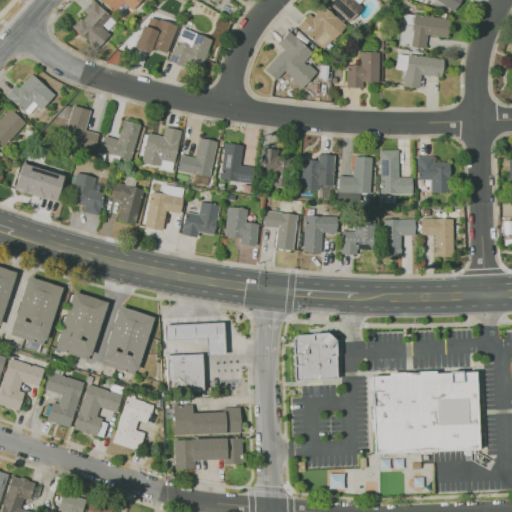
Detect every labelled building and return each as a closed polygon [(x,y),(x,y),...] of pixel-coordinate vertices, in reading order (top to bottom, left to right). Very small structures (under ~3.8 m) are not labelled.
[(96,49),(72,27),(81,18),(83,20),(88,14),(84,11),(93,0),(95,0),(99,4),(98,4),(111,17),(109,19),(113,22),(107,30),(102,26),(110,34),(96,49)] [(121,14),(117,10),(115,12),(101,0),(101,1),(99,0),(140,0),(132,10),(128,6),(121,14)] [(362,7),(357,3),(360,0),(327,0),(326,1),(348,22),(362,7)] [(435,0),(453,10),(459,0),(435,0)] [(344,26),(322,5),(311,17),(308,13),(296,26),(322,50),(344,26)] [(410,46),(411,14),(401,14),(399,45),(410,46)] [(425,35),(446,37),(448,18),(413,15),(410,47),(424,48),(425,35)] [(167,53),(152,47),(150,53),(134,46),(137,37),(138,38),(143,25),(147,26),(150,18),(158,21),(159,19),(178,26),(167,53)] [(202,67),(186,61),(184,67),(169,61),(177,40),(178,41),(183,28),(212,40),(202,67)] [(311,52),(288,31),(276,43),(283,49),(264,70),(275,80),(283,71),(300,87),(315,71),(303,61),(311,52)] [(345,87),(361,87),(361,81),(377,82),(378,51),(359,51),(359,64),(345,64),(345,87)] [(442,58),(396,53),(395,69),(403,70),(402,86),(418,88),(419,75),(440,77),(442,58)] [(29,114),(25,110),(24,111),(11,99),(10,100),(5,96),(16,85),(19,88),(33,73),(55,94),(41,109),(37,105),(29,114)] [(94,149),(78,145),(79,144),(64,140),(73,106),(91,111),(85,130),(98,134),(94,149)] [(2,147),(0,144),(0,118),(10,108),(25,122),(2,147)] [(139,124),(122,120),(116,139),(102,135),(98,150),(129,159),(139,124)] [(145,133),(141,164),(173,169),(178,129),(163,127),(162,135),(145,133)] [(209,177),(216,141),(198,137),(194,157),(180,154),(176,170),(209,177)] [(241,145),(223,142),(218,179),(250,183),(253,167),(239,165),(241,145)] [(259,171),(271,171),(270,185),(288,186),(289,156),(276,156),(277,149),(260,148),(259,171)] [(379,194),(411,193),(410,177),(397,177),(396,150),(378,150),(379,194)] [(318,190),(318,185),(332,185),(333,154),(316,154),(316,160),(300,159),(299,189),(318,190)] [(336,200),(359,200),(359,193),(369,193),(370,156),(352,156),(352,176),(336,176),(336,200)] [(416,180),(429,180),(429,193),(449,192),(448,162),(433,162),(433,156),(416,156),(416,180)] [(55,201),(62,174),(20,163),(12,190),(55,201)] [(97,215),(103,192),(93,190),(96,178),(75,172),(68,201),(82,205),(81,211),(97,215)] [(119,202),(115,220),(134,224),(142,189),(112,182),(108,199),(119,202)] [(161,230),(164,210),(179,213),(182,187),(162,184),(160,193),(149,191),(143,227),(161,230)] [(218,205),(199,201),(197,214),(184,211),(179,234),(196,237),(197,231),(212,234),(218,205)] [(255,246),(257,223),(244,222),(245,209),(226,206),(223,236),(239,238),(238,244),(255,246)] [(292,250),(296,214),(264,210),(262,226),(276,228),(274,248),(292,250)] [(302,251),(320,252),(321,233),(335,233),(335,216),(303,215),(302,251)] [(511,246),(511,245),(511,215),(509,216),(509,224),(503,224),(503,233),(511,233),(511,246)] [(413,218),(382,219),(383,256),(399,255),(399,235),(413,235),(413,218)] [(419,218),(419,234),(433,234),(433,255),(451,255),(452,218),(419,218)] [(372,250),(373,219),(353,219),(353,231),(341,231),(340,254),(355,254),(355,250),(372,250)] [(0,266),(16,272),(0,320),(0,266)] [(43,345),(11,334),(12,330),(11,329),(28,276),(62,288),(45,340),(44,340),(43,345)] [(88,360),(56,349),(57,345),(56,344),(74,291),(108,303),(90,356),(89,355),(88,360)] [(133,374),(102,364),(103,360),(102,359),(119,306),(153,317),(136,370),(135,370),(133,374)] [(207,355),(206,338),(166,341),(165,325),(224,322),(226,354),(207,355)] [(338,337),(298,339),(300,382),(340,380),(338,337)] [(168,391),(166,356),(202,354),(204,389),(168,391)] [(17,411),(5,407),(5,406),(0,404),(0,390),(1,387),(0,386),(4,374),(5,374),(10,358),(32,366),(32,365),(44,369),(42,373),(43,373),(38,387),(22,381),(18,391),(24,393),(17,411)] [(69,427),(47,420),(48,415),(44,414),(47,405),(51,406),(52,402),(59,404),(62,394),(55,392),(54,393),(44,389),(50,371),(51,371),(53,366),(64,370),(63,375),(84,382),(69,427)] [(374,377),(478,373),(481,452),(378,456),(374,377)] [(98,386),(93,384),(97,375),(101,377),(98,386)] [(103,437),(97,435),(96,436),(89,433),(89,434),(81,432),(81,431),(74,428),(88,384),(110,391),(112,384),(124,387),(116,412),(99,407),(96,416),(102,418),(101,421),(107,423),(103,437)] [(138,450),(113,442),(127,396),(145,402),(145,403),(154,406),(149,423),(138,420),(135,430),(144,433),(138,450)] [(174,435),(173,406),(193,405),(193,413),(222,412),(222,408),(241,407),(242,433),(224,433),(191,434),(174,435)] [(175,469),(174,440),(191,440),(191,438),(225,438),(239,438),(239,440),(242,440),(242,464),(224,464),(224,459),(195,460),(195,468),(175,469)] [(0,498),(0,471),(8,474),(0,498)] [(342,488),(342,474),(329,474),(329,488),(342,488)] [(0,511),(12,476),(20,478),(21,477),(29,480),(28,481),(35,483),(34,486),(37,487),(34,499),(30,498),(29,500),(28,500),(27,504),(22,502),(21,508),(33,511),(0,511)] [(82,511),(64,511),(58,510),(64,491),(77,495),(76,497),(86,500),(82,511)] [(86,511),(90,501),(113,509),(112,511),(86,511)]
